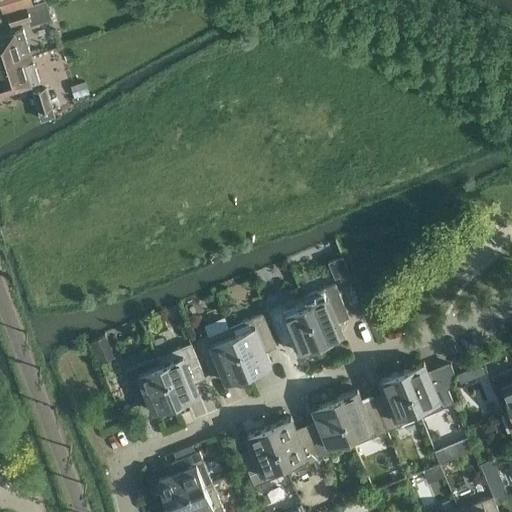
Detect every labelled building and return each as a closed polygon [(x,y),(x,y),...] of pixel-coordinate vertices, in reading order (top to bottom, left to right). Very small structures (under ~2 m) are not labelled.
[(0,0),(0,4),(3,13),(7,12),(33,4),(32,0),(0,0)] [(45,0),(33,4),(7,12),(11,26),(28,20),(30,25),(52,19),(46,0),(45,0)] [(0,66),(32,57),(24,30),(0,38),(0,66)] [(32,57),(0,66),(0,95),(40,83),(32,57)] [(73,86),(61,90),(65,104),(77,101),(73,86)] [(55,116),(46,87),(32,91),(41,120),(55,116)] [(336,282),(303,296),(322,342),(345,333),(340,321),(350,317),(349,315),(336,282)] [(208,298),(212,308),(222,304),(218,294),(208,298)] [(303,296),(270,309),(284,344),(295,339),(300,352),(322,342),(303,296)] [(250,317),(229,326),(232,333),(248,373),(271,363),(266,351),(277,347),(263,312),(250,317)] [(208,335),(196,340),(210,375),(221,370),(226,382),(248,373),(232,333),(229,326),(208,335)] [(103,336),(92,341),(101,363),(112,358),(103,336)] [(190,343),(157,356),(176,402),(199,393),(194,381),(204,376),(190,343)] [(125,370),(124,370),(138,404),(139,403),(149,399),(154,412),(176,402),(157,356),(125,370)] [(425,361),(403,370),(419,409),(422,416),(443,408),(456,403),(449,386),(455,376),(452,364),(429,372),(426,363),(425,361)] [(482,363),(472,367),(476,375),(485,371),(482,363)] [(511,368),(490,378),(504,411),(511,407),(511,406),(511,368)] [(385,391),(374,395),(388,430),(401,425),(422,416),(419,409),(403,370),(380,379),(385,391)] [(359,388),(336,397),(352,436),(355,443),(376,435),(388,430),(374,395),(363,400),(359,388)] [(319,418),(308,423),(322,457),(335,452),(355,443),(352,436),(336,397),(314,406),(319,418)] [(292,415),(270,424),(286,463),(289,471),(309,462),(322,457),(308,423),(297,428),(292,415)] [(252,446),(241,450),(256,485),(268,480),(289,471),(286,463),(270,424),(248,434),(252,446)] [(193,445),(174,453),(177,459),(195,452),(193,445)] [(171,477),(159,482),(168,504),(207,488),(214,485),(205,464),(200,452),(167,465),(171,477)] [(321,459),(314,462),(317,470),(324,467),(321,459)] [(207,488),(168,504),(171,511),(225,511),(223,506),(214,485),(207,488)] [(481,500),(460,508),(461,511),(500,511),(493,495),(481,500)]
